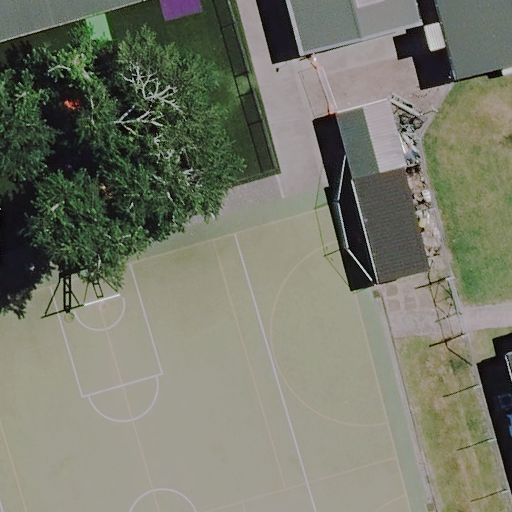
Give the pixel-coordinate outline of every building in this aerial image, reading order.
[(175,0),(0,0),(0,51),(177,4),(175,0)] [(360,0),(220,0),(253,120),(384,85),(360,0)] [(511,65),(494,0),(360,0),(394,125),(511,93),(511,65)] [(424,274),(401,177),(339,192),(363,289),(424,274)] [(511,511),(511,365),(443,384),(477,511),(511,511)]
